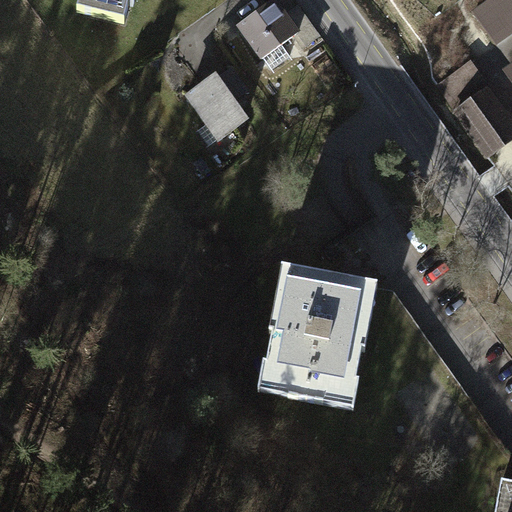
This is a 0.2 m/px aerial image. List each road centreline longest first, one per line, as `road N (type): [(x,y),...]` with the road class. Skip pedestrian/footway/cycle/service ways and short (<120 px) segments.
road 1 (tertiary): [(511,252),(331,0)]
road 2 (track): [(0,409),(178,511)]
